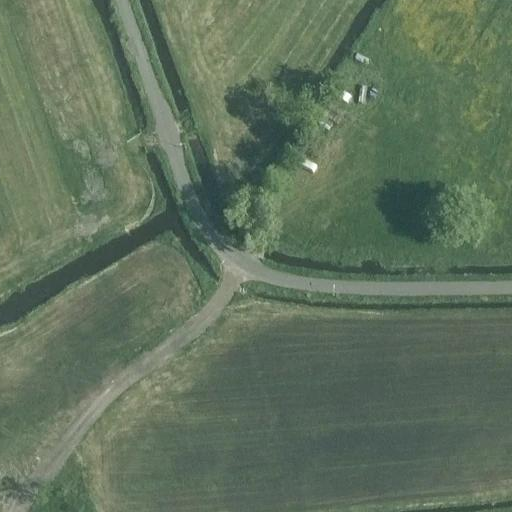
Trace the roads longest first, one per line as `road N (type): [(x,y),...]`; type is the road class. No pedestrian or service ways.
road 1 (unclassified): [(511,288),(321,286),(239,264),(205,228),(122,0)]
road 2 (track): [(19,511),(106,387),(189,333),(239,264)]
